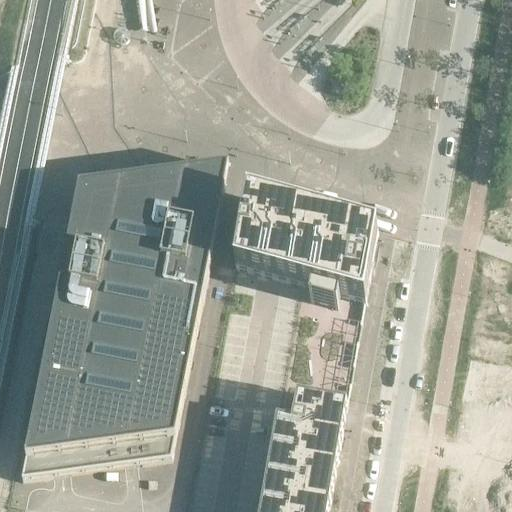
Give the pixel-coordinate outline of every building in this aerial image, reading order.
[(57,151),(59,163),(75,160),(72,148),(57,151)] [(63,278),(22,485),(58,480),(128,471),(172,465),(203,306),(225,194),(229,172),(80,193),(76,214),(63,278)] [(378,236),(248,200),(236,272),(312,293),(310,305),(337,313),(340,301),(365,308),(378,236)] [(511,404),(467,396),(446,511),(496,511),(511,422),(511,404)] [(329,511),(347,410),(297,401),(293,428),(277,425),(262,511),(329,511)]
